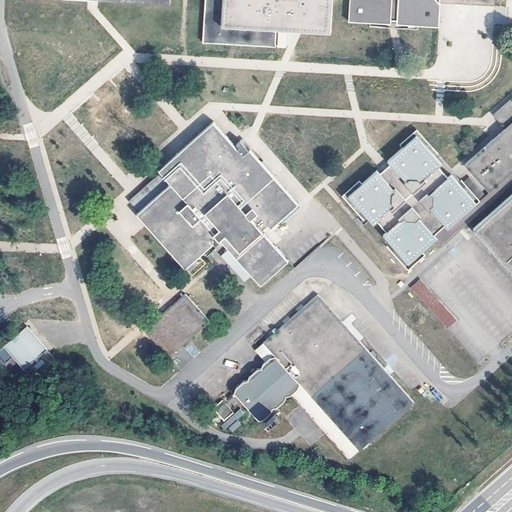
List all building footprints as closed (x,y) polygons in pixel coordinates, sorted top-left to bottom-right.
[(440,0),(440,2),(495,5),(495,0),(205,0),(203,41),(275,46),(276,29),(330,32),(331,0),(440,0)] [(393,23),(394,0),(350,0),(349,20),(393,23)] [(394,0),(393,23),(439,26),(440,2),(440,0),(394,0)] [(277,47),(285,47),(285,33),(277,33),(277,47)] [(511,97),(491,116),(503,130),(462,165),(487,192),(511,170),(511,97)] [(212,234),(226,249),(249,275),(258,285),(286,260),(259,230),(264,226),(267,229),(295,205),(247,151),(240,157),(210,123),(156,172),(167,185),(134,214),(182,269),(210,244),(206,240),(212,234)] [(374,171),(346,197),(371,226),(375,222),(384,233),(380,236),(406,264),(432,241),(434,240),(431,236),(442,227),(445,230),(482,197),(465,177),(456,185),(448,175),(444,179),(435,168),(438,165),(413,137),(385,162),(387,165),(377,174),(374,171)] [(434,240),(432,241),(439,248),(511,183),(511,170),(487,192),(482,197),(445,230),(442,227),(431,236),(434,240)] [(511,276),(511,193),(471,230),(511,276)] [(249,275),(226,249),(219,255),(242,281),(249,275)] [(191,275),(201,266),(197,261),(186,269),(191,275)] [(409,289),(427,310),(436,301),(418,281),(409,289)] [(142,331),(166,358),(208,322),(184,295),(142,331)] [(274,357),(298,384),(357,451),(411,404),(315,295),(261,342),(274,357)] [(455,322),(436,301),(427,310),(445,330),(455,322)] [(3,347),(22,370),(46,350),(26,326),(3,347)] [(298,384),(274,357),(268,357),(260,365),(258,369),(255,369),(247,377),(245,381),(242,381),(234,388),(232,394),(255,420),(262,419),(269,412),(271,407),(276,407),(283,400),(285,395),(289,395),(296,389),(298,384)] [(289,395),(347,460),(357,451),(298,384),(296,389),(289,395)] [(219,401),(210,409),(221,421),(230,413),(219,401)] [(225,429),(244,414),(241,409),(221,424),(225,429)] [(271,414),(264,421),(267,425),(275,418),(271,414)] [(233,432),(241,424),(237,420),(229,428),(233,432)]
